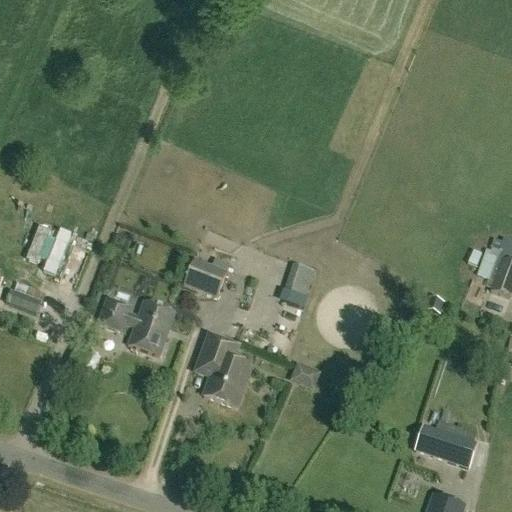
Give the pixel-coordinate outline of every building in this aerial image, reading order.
[(479,253),(471,277),(487,283),(495,259),(479,253)] [(183,289),(218,302),(229,275),(195,260),(183,289)] [(511,301),(511,300),(511,266),(502,263),(492,294),(511,301)] [(287,268),(282,296),(301,300),(306,271),(287,268)] [(46,297),(16,285),(9,307),(38,318),(46,297)] [(292,319),(296,307),(277,300),(273,312),(292,319)] [(160,359),(175,315),(144,304),(138,320),(129,317),(131,310),(106,302),(97,328),(123,336),(126,328),(135,331),(129,348),(160,359)] [(272,341),(284,322),(273,315),(261,333),(272,341)] [(241,349),(210,337),(196,374),(211,380),(204,399),(237,411),(254,366),(237,360),(241,349)] [(437,431),(424,427),(415,453),(470,472),(481,436),(439,424),(437,431)] [(465,511),(466,509),(435,498),(429,511),(465,511)]
